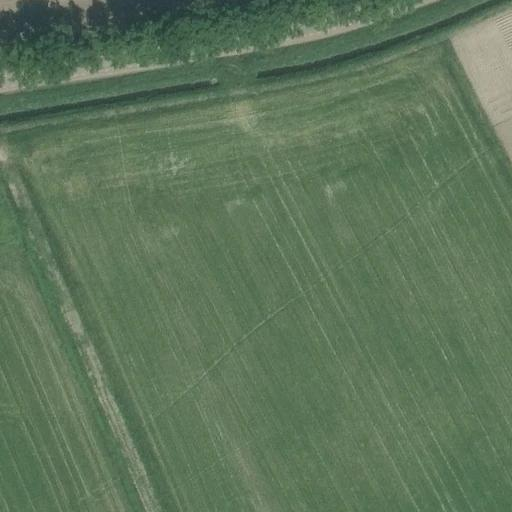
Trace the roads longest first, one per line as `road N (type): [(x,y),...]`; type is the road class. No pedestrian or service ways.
road 1 (tertiary): [(0,80),(360,18),(411,0)]
road 2 (track): [(0,153),(156,511)]
